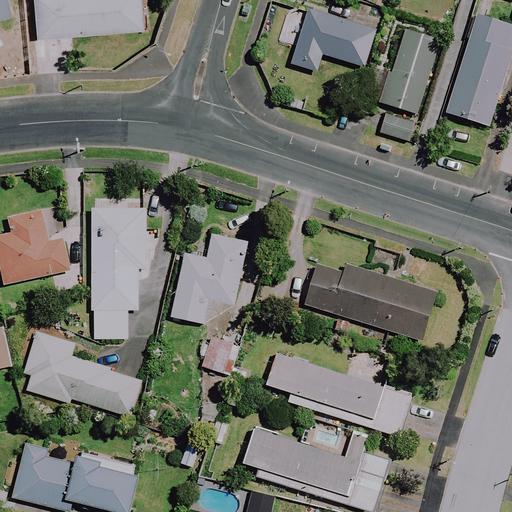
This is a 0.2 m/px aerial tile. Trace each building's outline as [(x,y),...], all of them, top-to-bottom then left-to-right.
[(0,0),(0,20),(11,18),(5,0),(0,0)] [(140,32),(137,0),(33,0),(37,40),(140,32)] [(376,32),(308,12),(292,67),(318,74),(323,57),(365,69),(376,32)] [(511,55),(511,28),(477,17),(445,116),(488,129),(511,55)] [(440,42),(405,31),(382,106),(416,117),(440,42)] [(416,127),(386,117),(380,135),(411,145),(416,127)] [(146,270),(145,211),(91,211),(93,342),(128,341),(128,313),(139,313),(139,270),(146,270)] [(50,244),(44,213),(9,221),(12,237),(0,239),(0,275),(2,287),(71,273),(64,241),(50,244)] [(246,245),(211,238),(207,261),(183,256),(171,320),(205,327),(234,307),(246,245)] [(358,277),(317,264),(303,307),(422,345),(437,296),(360,271),(358,277)] [(75,348),(45,337),(31,347),(18,385),(99,413),(100,410),(130,420),(143,384),(71,358),(75,348)] [(0,370),(12,365),(0,338),(0,370)] [(237,353),(209,344),(200,369),(228,379),(237,353)] [(372,386),(277,355),(266,388),(292,396),(289,404),(397,440),(411,396),(373,383),(372,386)] [(369,437),(353,432),(345,458),(257,431),(246,468),(261,472),(258,481),(339,505),(362,511),(374,511),(390,460),(365,453),(369,437)] [(85,463),(32,448),(20,496),(73,510),(76,498),(126,511),(137,511),(147,476),(109,466),(110,462),(87,456),(85,463)] [(272,511),(276,499),(252,492),(246,511),(272,511)]
